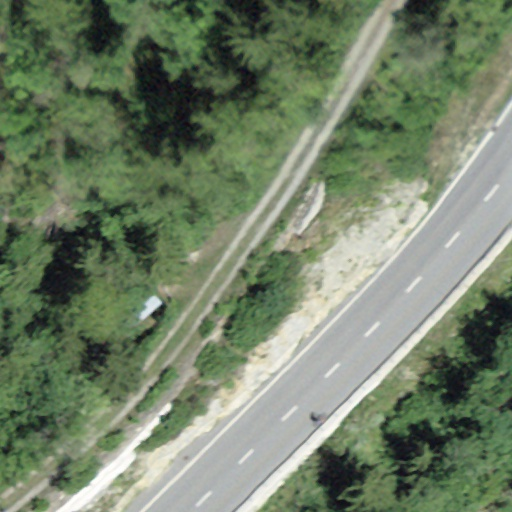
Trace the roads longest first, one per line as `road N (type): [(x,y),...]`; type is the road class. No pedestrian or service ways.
road 1 (track): [(393,0),(296,189),(0,485)]
road 2 (secondary): [(511,168),(417,290),(196,511)]
